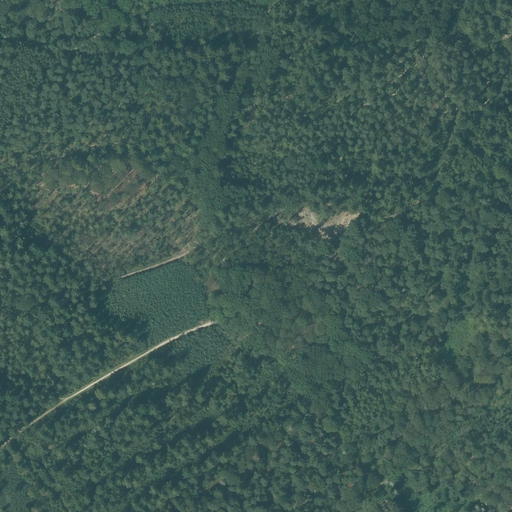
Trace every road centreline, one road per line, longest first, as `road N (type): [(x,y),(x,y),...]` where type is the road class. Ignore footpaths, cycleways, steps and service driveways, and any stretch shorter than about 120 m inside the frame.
road 1 (unknown): [(511,37),(496,74),(478,89),(446,96),(412,90),(355,108),(342,156),(247,234),(213,238),(130,275),(0,304)]
road 2 (track): [(269,333),(303,278),(353,229),(384,211),(511,170)]
road 3 (track): [(269,333),(288,359),(280,385),(238,446),(154,511)]
road 4 (track): [(280,0),(366,41),(436,33),(509,40)]
road 5 (track): [(211,135),(282,157),(296,157),(311,143),(345,148),(382,162),(424,199)]
road 6 (track): [(0,176),(106,155),(202,166)]
road 7 (track): [(269,333),(206,223),(202,166)]
road 8 (track): [(63,401),(210,322)]
road 9 (track): [(227,91),(201,78),(170,77),(93,31)]
road 10 (track): [(211,135),(274,0)]
road 11 (track): [(0,39),(74,49),(116,0)]
road 12 (track): [(0,200),(93,283)]
